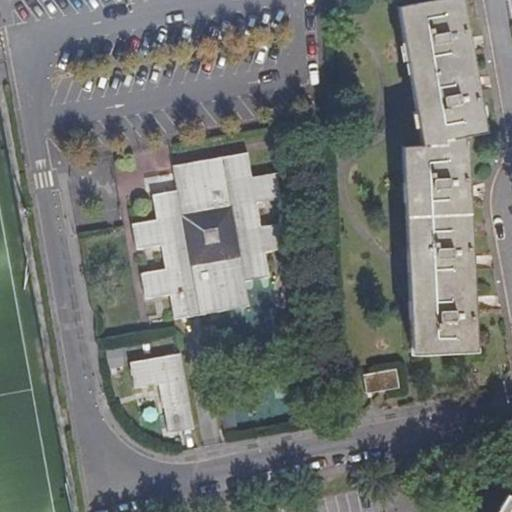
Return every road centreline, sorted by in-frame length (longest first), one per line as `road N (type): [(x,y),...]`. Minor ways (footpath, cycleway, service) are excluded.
road 1 (residential): [(239,0),(28,36),(41,170),(95,446),(145,480),(511,411)]
road 2 (residential): [(511,122),(492,0)]
